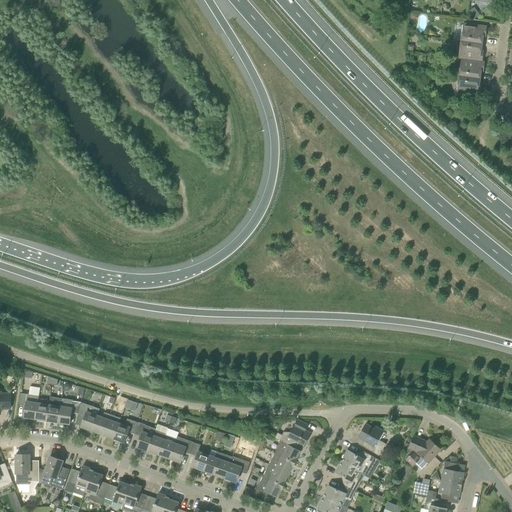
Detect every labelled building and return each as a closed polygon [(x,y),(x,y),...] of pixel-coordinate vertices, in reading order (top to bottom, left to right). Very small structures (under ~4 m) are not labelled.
[(486,35),(487,27),(463,24),(461,41),(482,44),(483,34),(486,35)] [(481,53),(482,44),(461,41),(458,59),(461,59),(482,61),(483,54),(481,53)] [(461,59),(458,76),(480,79),(481,69),(484,70),(485,62),(482,61),(461,59)] [(456,94),(480,97),(481,89),(479,88),(480,79),(458,76),(456,94)] [(47,384),(52,385),(53,378),(42,375),(41,379),(48,381),(47,384)] [(0,414),(0,409),(11,409),(11,394),(0,394),(0,392),(0,391),(0,414)] [(39,396),(28,394),(21,393),(19,405),(26,406),(24,417),(29,418),(29,419),(34,420),(34,419),(36,419),(39,399),(39,396)] [(60,407),(62,398),(50,396),(50,402),(47,420),(58,422),(60,407)] [(47,420),(50,402),(49,402),(47,400),(44,400),(41,398),(39,399),(36,419),(47,420)] [(64,423),(70,424),(71,413),(78,414),(81,402),(73,401),(73,400),(62,398),(60,407),(58,422),(60,422),(60,424),(64,424),(64,423)] [(119,405),(125,407),(127,399),(121,398),(119,405)] [(126,405),(134,409),(137,404),(130,400),(126,405)] [(85,416),(81,427),(86,428),(86,430),(90,431),(91,430),(92,431),(97,416),(100,409),(81,402),(78,414),(85,416)] [(104,412),(102,418),(97,416),(92,431),(103,435),(108,420),(110,415),(104,412)] [(120,441),(125,442),(129,432),(135,434),(139,423),(127,419),(125,426),(119,424),(114,438),(115,439),(115,440),(120,442),(120,441)] [(103,435),(114,438),(119,424),(108,420),(103,435)] [(299,442),(305,445),(311,434),(305,431),(308,425),(298,420),(295,426),(294,425),(291,432),(283,432),(282,435),(277,433),(275,438),(281,441),(296,449),(299,442)] [(141,436),(137,447),(142,448),(142,449),(146,451),(146,450),(148,451),(153,436),(147,434),(148,431),(143,430),(145,425),(139,423),(135,434),(141,436)] [(153,436),(148,451),(159,454),(164,440),(166,435),(168,428),(158,424),(154,436),(153,436)] [(386,444),(378,440),(383,431),(375,427),(374,429),(366,424),(358,437),(369,443),(366,448),(379,456),(386,444)] [(216,439),(222,441),(225,435),(218,432),(216,439)] [(177,439),(166,435),(164,440),(159,454),(170,458),(175,444),(177,439)] [(421,443),(422,440),(414,436),(407,451),(410,455),(406,459),(413,465),(415,463),(421,470),(440,450),(430,440),(424,446),(421,443)] [(176,461),(181,462),(184,452),(190,454),(194,443),(188,440),(177,437),(177,439),(175,444),(170,458),(171,459),(171,460),(175,462),(176,461)] [(296,461),(300,451),(296,449),(281,441),(275,453),(295,463),(296,461)] [(197,456),(193,467),(198,468),(197,469),(202,471),(202,470),(204,470),(209,456),(203,454),(204,451),(199,449),(201,445),(194,443),(190,454),(197,456)] [(211,450),(209,456),(204,470),(215,474),(220,460),(222,454),(211,450)] [(342,461),(358,471),(371,478),(380,461),(361,450),(358,456),(348,450),(342,461)] [(269,465),(289,475),(293,465),(294,466),(295,463),(275,453),(269,465)] [(231,464),(233,458),(222,454),(220,460),(215,474),(225,478),(230,464),(231,464)] [(29,463),(29,455),(30,455),(16,455),(16,474),(17,484),(30,484),(30,482),(39,482),(39,481),(39,468),(39,462),(29,463)] [(39,481),(41,481),(41,483),(50,486),(52,486),(63,490),(70,470),(61,467),(63,461),(50,456),(50,457),(45,470),(39,468),(39,481)] [(233,458),(231,464),(230,464),(225,478),(227,479),(226,480),(231,481),(231,480),(236,482),(240,472),(246,474),(250,463),(244,460),(233,457),(233,458)] [(336,472),(345,478),(342,484),(356,491),(361,481),(357,477),(355,476),(358,471),(342,461),(336,472)] [(447,469),(444,469),(441,481),(462,485),(463,480),(464,473),(454,471),(455,466),(448,464),(447,469)] [(0,486),(2,487),(13,483),(6,465),(0,467),(0,486)] [(284,484),(289,475),(269,465),(263,476),(284,486),(285,484),(284,484)] [(72,470),(68,482),(65,490),(73,493),(76,485),(87,489),(93,472),(93,470),(83,466),(80,473),(72,470)] [(92,501),(102,505),(105,498),(109,486),(101,483),(103,477),(104,477),(104,476),(93,472),(87,489),(85,491),(91,493),(90,497),(92,501)] [(284,486),(263,476),(255,493),(266,499),(269,494),(277,498),(282,488),(282,489),(284,486)] [(393,481),(386,478),(383,484),(389,487),(393,481)] [(416,481),(413,493),(427,495),(429,484),(416,481)] [(448,500),(449,495),(459,497),(461,490),(462,485),(441,481),(439,493),(442,494),(441,498),(448,500)] [(105,498),(113,501),(112,506),(113,507),(120,510),(123,509),(124,503),(130,486),(119,482),(120,483),(117,489),(109,486),(105,498)] [(124,503),(143,509),(148,498),(139,495),(142,488),(131,484),(130,486),(124,503)] [(339,491),(329,486),(323,497),(340,505),(343,499),(345,500),(351,501),(356,491),(342,484),(339,491)] [(246,487),(243,494),(250,497),(253,490),(246,487)] [(427,497),(436,499),(437,493),(428,490),(428,491),(428,493),(427,497)] [(163,511),(168,499),(169,497),(158,493),(156,500),(148,498),(143,509),(150,511),(163,511)] [(323,497),(318,509),(325,511),(340,511),(338,511),(340,505),(323,497)] [(428,511),(446,511),(447,509),(437,506),(438,499),(436,499),(427,497),(424,509),(429,510),(428,511)] [(181,511),(176,510),(179,504),(180,503),(168,499),(163,511),(181,511)]
